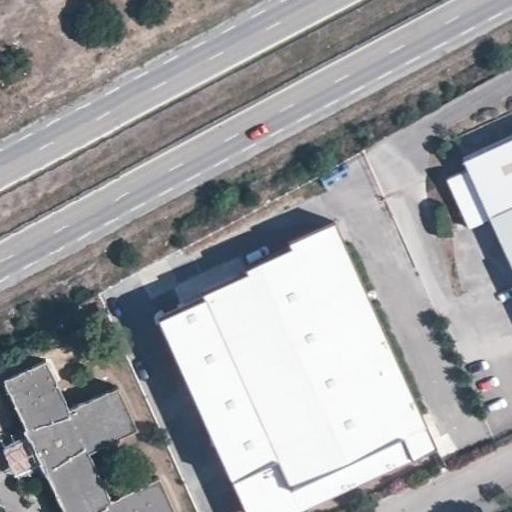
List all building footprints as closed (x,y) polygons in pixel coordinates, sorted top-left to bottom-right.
[(511,130),(458,157),(511,277),(511,130)] [(335,227),(314,237),(325,261),(346,251),(335,227)] [(194,375),(202,416),(216,414),(223,441),(232,485),(257,480),(271,511),(305,511),(439,453),(346,251),(325,261),(314,237),(291,248),(293,254),(244,276),(246,280),(200,301),(203,306),(160,326),(171,348),(188,345),(194,375)] [(201,414),(202,416),(194,375),(188,345),(171,348),(183,375),(201,414)] [(25,437),(45,479),(59,511),(171,511),(158,483),(111,505),(92,464),(139,442),(116,393),(69,415),(48,370),(4,390),(25,437)] [(215,446),(232,485),(223,441),(216,414),(202,416),(215,446)] [(0,455),(17,492),(45,479),(25,437),(0,448),(0,455)] [(244,511),(271,511),(257,480),(232,485),(244,511)]
